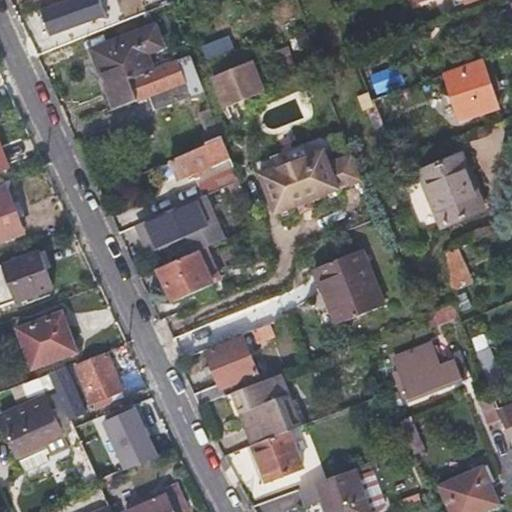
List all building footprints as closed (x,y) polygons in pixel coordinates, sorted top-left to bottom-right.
[(122,6),(119,0),(87,0),(93,17),(122,6)] [(140,0),(145,13),(168,4),(166,0),(140,0)] [(113,109),(136,100),(128,80),(150,72),(143,53),(159,47),(152,27),(91,51),(113,109)] [(230,36),(203,46),(208,59),(235,50),(230,36)] [(128,80),(136,100),(149,95),(156,111),(203,93),(189,56),(150,72),(128,80)] [(257,60),(213,78),(226,110),(270,92),(257,60)] [(443,76),(452,100),(461,124),(498,110),(480,62),(443,76)] [(403,121),(393,96),(374,104),(383,129),(403,121)] [(124,173),(132,170),(140,167),(127,131),(111,137),(124,173)] [(204,144),(205,146),(205,147),(172,163),(179,180),(229,157),(221,136),(204,144)] [(271,157),(275,168),(309,155),(305,144),(271,157)] [(275,216),(363,183),(352,155),(330,163),(325,149),(309,155),(275,168),(259,174),(275,216)] [(418,176),(430,204),(442,231),(483,213),(460,158),(418,176)] [(238,181),(233,168),(204,181),(210,193),(238,181)] [(111,172),(94,179),(101,194),(118,186),(111,172)] [(0,196),(8,194),(4,181),(0,182),(0,196)] [(0,241),(23,233),(8,194),(0,196),(0,241)] [(193,252),(196,251),(221,241),(202,197),(138,224),(149,249),(185,233),(193,252)] [(465,248),(444,252),(451,291),(472,288),(465,248)] [(157,267),(173,302),(212,286),(196,251),(193,252),(157,267)] [(15,303),(54,288),(40,252),(1,268),(15,303)] [(338,327),(384,309),(361,253),(316,271),(338,327)] [(453,309),(423,320),(428,332),(458,320),(453,309)] [(76,353),(60,311),(16,328),(33,370),(76,353)] [(251,332),(256,343),(274,336),(269,325),(251,332)] [(222,388),(239,381),(256,375),(242,338),(206,352),(218,383),(193,393),(200,406),(225,396),(222,388)] [(456,359),(453,342),(438,345),(441,362),(456,359)] [(80,363),(88,383),(95,402),(122,392),(106,353),(80,363)] [(66,413),(74,410),(82,407),(73,383),(82,380),(76,365),(48,376),(66,413)] [(408,403),(459,381),(453,367),(402,389),(408,403)] [(255,444),(288,432),(294,429),(274,377),(235,392),(255,444)] [(18,455),(46,440),(50,451),(67,443),(44,397),(0,417),(18,455)] [(105,419),(124,474),(160,461),(140,406),(105,419)] [(511,452),(511,451),(511,432),(510,428),(503,431),(511,452)] [(302,465),(288,432),(255,444),(252,446),(266,479),(302,465)] [(98,436),(80,444),(98,483),(115,476),(107,456),(98,436)] [(443,444),(414,454),(418,464),(446,455),(443,444)] [(316,482),(327,511),(370,511),(354,468),(316,482)] [(449,511),(479,511),(498,504),(482,468),(438,487),(449,511)] [(127,511),(173,511),(167,496),(127,511)]
